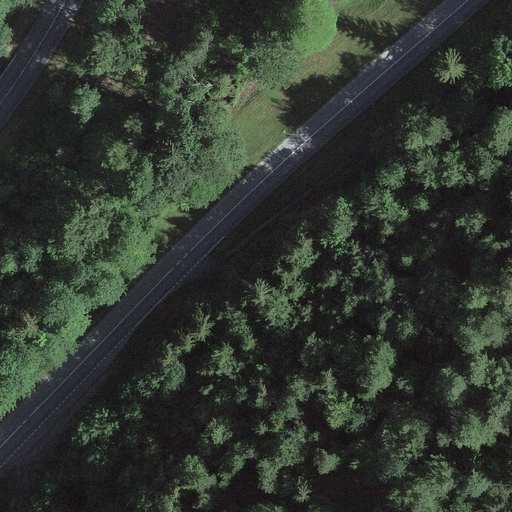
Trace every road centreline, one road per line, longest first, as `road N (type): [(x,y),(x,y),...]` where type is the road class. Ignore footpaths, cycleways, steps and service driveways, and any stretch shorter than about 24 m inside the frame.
road 1 (secondary): [(0,444),(210,226),(446,0)]
road 2 (track): [(146,293),(249,241),(437,106),(511,88)]
